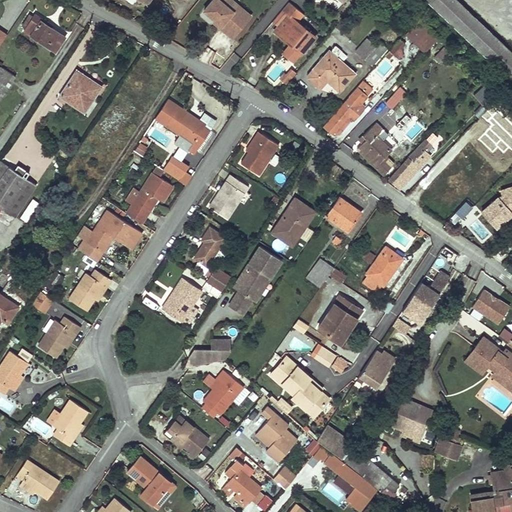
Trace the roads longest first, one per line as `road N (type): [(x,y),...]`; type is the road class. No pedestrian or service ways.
road 1 (residential): [(126,424),(97,333),(251,96)]
road 2 (residential): [(251,96),(511,288)]
road 3 (unknown): [(187,59),(81,222),(12,280)]
road 4 (unknown): [(104,12),(0,182)]
road 5 (residential): [(78,0),(251,96)]
road 6 (unknown): [(443,237),(368,342),(331,368)]
road 7 (residential): [(226,511),(126,424)]
